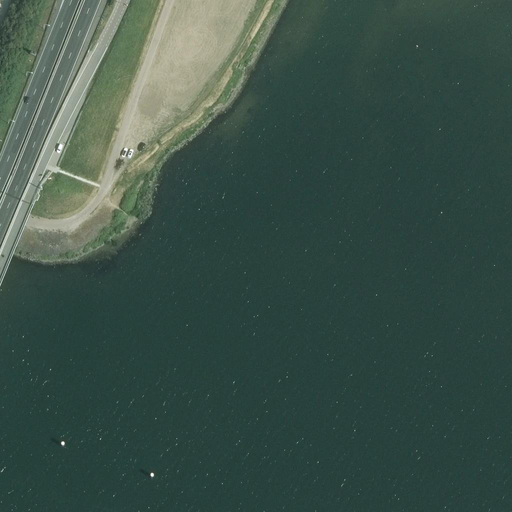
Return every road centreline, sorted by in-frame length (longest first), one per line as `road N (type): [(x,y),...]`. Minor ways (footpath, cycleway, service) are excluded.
road 1 (tertiary): [(0,268),(124,0)]
road 2 (motorway): [(0,227),(92,0)]
road 3 (motorway): [(71,0),(0,179)]
